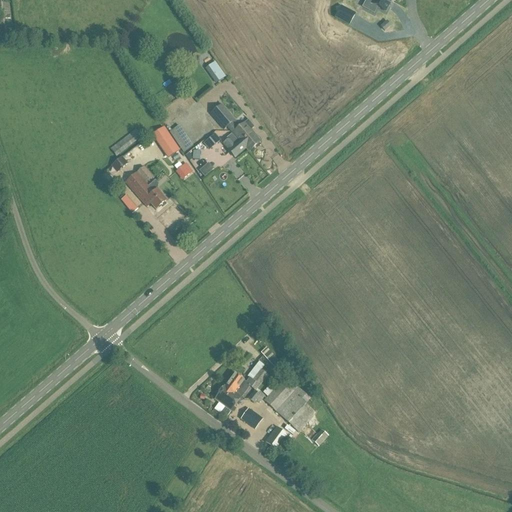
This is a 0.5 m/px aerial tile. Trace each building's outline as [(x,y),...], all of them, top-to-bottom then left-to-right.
[(331,0),(323,11),(328,15),(340,0),(331,0)] [(388,0),(378,0),(375,7),(389,15),(393,8),(394,8),(395,5),(394,4),(395,3),(388,0)] [(403,0),(400,11),(433,22),(438,7),(415,0),(403,0)] [(358,10),(375,30),(381,25),(363,5),(358,10)] [(354,15),(341,8),(335,19),(348,26),(354,15)] [(322,12),(318,18),(323,22),(328,16),(322,12)] [(383,12),(376,17),(380,24),(388,19),(383,12)] [(387,23),(381,29),(385,33),(391,28),(387,23)] [(309,26),(289,50),(296,56),(316,32),(309,26)] [(215,78),(223,72),(217,64),(209,70),(215,78)] [(176,105),(188,97),(183,88),(171,96),(176,105)] [(211,115),(220,126),(226,121),(230,125),(227,128),(239,142),(246,150),(248,154),(260,144),(250,132),(253,129),(247,123),(237,131),(232,124),(235,122),(222,106),(211,115)] [(176,120),(166,126),(179,147),(189,140),(176,120)] [(210,120),(203,124),(206,130),(213,126),(210,120)] [(226,121),(220,126),(224,131),(227,128),(230,125),(226,121)] [(162,153),(175,146),(162,122),(149,129),(162,153)] [(136,130),(110,150),(116,158),(142,138),(136,130)] [(215,135),(203,144),(208,151),(220,142),(215,135)] [(239,142),(238,143),(232,136),(227,140),(228,141),(223,145),(235,160),(246,150),(239,142)] [(196,166),(203,172),(211,163),(204,157),(196,166)] [(112,169),(117,175),(128,166),(122,159),(112,169)] [(185,165),(174,174),(181,182),(191,174),(185,165)] [(144,169),(125,184),(142,204),(143,203),(155,193),(146,185),(153,179),(144,169)] [(157,192),(155,193),(143,203),(147,208),(150,205),(156,211),(166,203),(157,192)] [(131,194),(122,201),(133,215),(142,207),(131,194)] [(268,347),(262,352),(280,372),(286,367),(268,347)] [(226,386),(236,394),(236,393),(242,398),(251,386),(256,390),(268,376),(266,374),(261,370),(256,366),(247,378),(250,380),(247,384),(244,382),(235,376),(227,387),(226,386)] [(264,366),(261,370),(266,374),(270,370),(264,366)] [(286,378),(264,402),(277,413),(298,389),(286,378)] [(236,394),(226,386),(215,401),(224,407),(219,413),(226,418),(230,412),(231,413),(242,398),(236,393),(236,394)] [(298,389),(277,413),(298,434),(316,415),(301,401),(306,396),(298,389)] [(254,392),(248,400),(255,405),(257,403),(259,405),(265,398),(262,395),(261,396),(254,392)] [(249,411),(242,421),(255,430),(262,421),(249,411)] [(277,429),(266,444),(276,452),(287,437),(277,429)] [(321,431),(311,442),(318,449),(328,438),(321,431)] [(237,463),(242,456),(229,447),(224,454),(237,463)]
